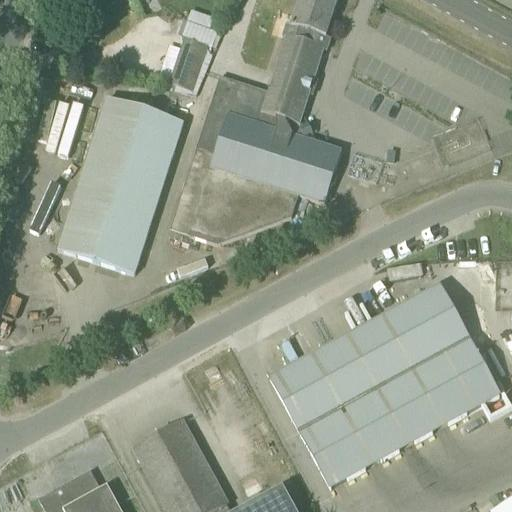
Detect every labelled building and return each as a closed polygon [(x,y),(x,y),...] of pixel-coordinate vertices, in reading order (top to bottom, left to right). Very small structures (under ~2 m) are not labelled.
[(218,248),(293,215),(298,198),(325,206),(341,153),(296,138),(339,3),(330,0),(245,0),(172,234),(218,248)] [(192,96),(207,50),(184,42),(169,88),(192,96)] [(183,127),(107,103),(58,255),(134,280),(183,127)] [(330,493),(380,466),(500,400),(439,290),(269,383),(299,437),(330,493)] [(250,511),(250,510),(283,492),(223,381),(219,374),(105,436),(109,442),(146,511),(250,511)] [(42,511),(63,511),(100,493),(90,475),(38,504),(42,511)] [(119,511),(117,508),(107,489),(100,493),(63,511),(119,511)] [(293,511),(283,492),(250,510),(250,511),(293,511)]
